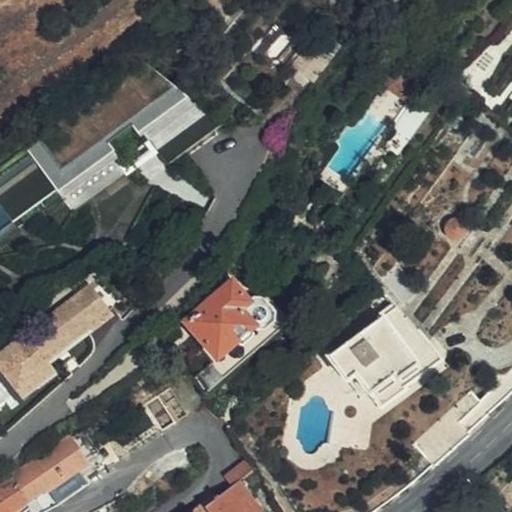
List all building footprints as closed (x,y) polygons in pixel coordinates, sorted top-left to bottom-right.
[(419,83),(430,71),(422,63),(410,75),(419,83)] [(371,107),(394,124),(414,95),(391,78),(371,107)] [(180,83),(128,116),(146,144),(198,110),(180,83)] [(462,84),(457,91),(469,102),(474,95),(462,84)] [(255,121),(266,129),(284,105),(272,97),(255,121)] [(473,152),(481,158),(495,138),(488,132),(473,152)] [(49,169),(67,204),(128,173),(110,138),(49,169)] [(495,138),(481,158),(488,163),(502,143),(495,138)] [(248,299),(230,280),(186,319),(218,356),(236,339),(241,343),(255,331),(251,326),(256,323),(242,305),(248,299)] [(379,282),(363,299),(372,312),(376,317),(382,313),(396,302),(379,282)] [(0,351),(0,368),(15,389),(50,363),(45,355),(107,307),(88,284),(0,351)] [(444,356),(396,302),(382,313),(418,361),(425,370),(444,356)] [(376,317),(372,312),(359,322),(362,328),(328,353),(347,379),(356,373),(379,403),(403,386),(396,377),(418,361),(382,313),(376,317)] [(403,386),(425,370),(418,361),(396,377),(403,386)] [(0,389),(5,397),(15,389),(0,368),(0,389)] [(210,396),(206,390),(193,371),(175,383),(191,408),(210,396)] [(188,411),(169,383),(143,401),(161,429),(188,411)] [(412,440),(433,463),(464,436),(455,426),(481,399),(468,388),(412,440)] [(1,492),(0,493),(0,511),(8,511),(45,487),(58,503),(90,481),(81,468),(88,462),(68,434),(5,478),(11,486),(1,492)] [(257,480),(263,476),(257,467),(251,471),(257,480)] [(511,478),(509,474),(479,496),(487,511),(498,511),(511,502),(511,478)] [(239,479),(219,495),(206,505),(211,511),(262,511),(264,511),(239,479)] [(197,511),(206,505),(219,495),(216,492),(194,510),(195,511),(197,511)]
